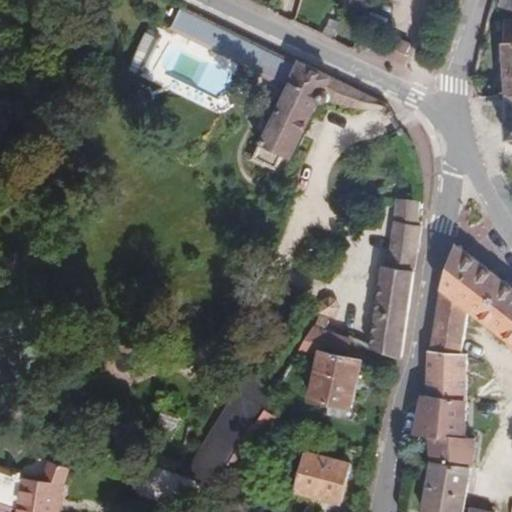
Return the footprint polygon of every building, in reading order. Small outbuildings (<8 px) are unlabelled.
[(223,25),(182,6),(172,27),(213,46),(223,25)] [(223,25),(213,46),(245,61),(255,39),(223,25)] [(391,45),(407,53),(411,43),(394,35),(391,45)] [(367,110),(386,102),(255,39),(245,61),(244,64),(253,69),(252,72),(280,85),(281,83),(289,87),(255,158),(277,169),(285,155),(291,157),(318,101),(330,99),(367,110)] [(408,53),(407,53),(391,45),(387,55),(403,63),(408,53)] [(421,202),(398,199),(393,238),(420,242),(423,223),(420,217),(421,202)] [(420,242),(393,238),(389,267),(415,270),(420,242)] [(442,290),(432,349),(463,354),(470,309),(511,340),(511,286),(460,247),(442,290)] [(372,346),(397,354),(402,356),(415,270),(389,267),(385,266),(372,346)] [(331,299),(323,304),(316,325),(333,331),(337,317),(342,318),(345,309),(340,302),(331,299)] [(333,331),(316,325),(308,338),(327,345),(336,333),(333,331)] [(429,373),(428,394),(467,399),(468,354),(463,354),(432,349),(430,349),(429,373)] [(311,395),(352,404),(363,359),(322,350),(311,395)] [(255,366),(213,431),(240,447),(256,422),(281,382),(255,366)] [(430,435),(431,460),(471,466),(476,439),(466,437),(467,399),(428,394),(424,394),(419,413),(414,434),(430,435)] [(240,447),(227,468),(224,473),(235,482),(271,426),(256,422),(240,447)] [(213,431),(201,452),(227,468),(240,447),(213,431)] [(201,452),(186,476),(215,487),(217,485),(224,473),(227,468),(201,452)] [(343,501),(351,463),(306,453),(298,491),(343,501)] [(471,466),(431,460),(423,510),(428,511),(463,511),(465,507),(471,466)] [(186,476),(145,461),(134,491),(192,511),(199,511),(215,487),(186,476)] [(22,511),(54,511),(72,468),(54,462),(44,485),(0,468),(0,502),(18,509),(23,511),(22,511)]
